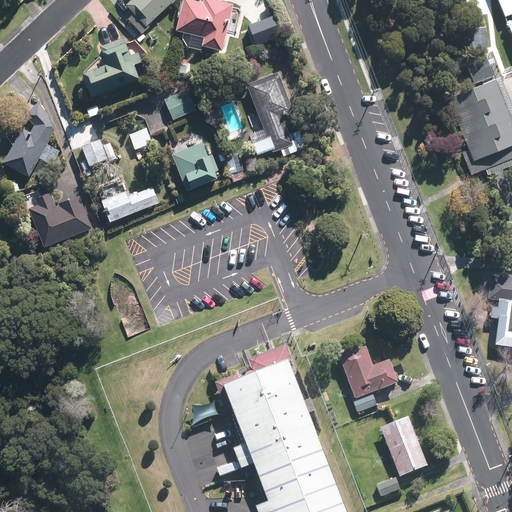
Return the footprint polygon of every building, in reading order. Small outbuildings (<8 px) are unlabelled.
[(134,0),(129,5),(147,25),(173,0),(134,0)] [(221,48),(232,6),(207,0),(205,0),(204,5),(186,0),(179,29),(206,36),(204,43),(221,48)] [(475,17),(474,0),(465,0),(466,17),(475,17)] [(272,19),(252,27),(257,42),(278,35),(272,19)] [(487,50),(486,25),(462,25),(463,51),(487,50)] [(110,65),(86,74),(94,95),(139,77),(125,40),(104,48),(110,65)] [(482,57),(458,65),(467,87),(490,79),(482,57)] [(267,131),(253,136),(259,152),(273,146),(274,150),(283,147),(286,155),(302,148),(297,134),(289,137),(281,116),(293,112),(278,74),(249,86),(267,131)] [(511,170),(511,127),(494,90),(439,117),(474,189),(511,170)] [(186,91),(167,100),(174,117),(194,109),(186,91)] [(29,115),(36,123),(37,126),(32,135),(24,131),(8,161),(30,173),(53,131),(47,114),(39,105),(29,115)] [(107,159),(100,140),(83,146),(90,165),(107,159)] [(201,144),(175,155),(188,187),(214,176),(201,144)] [(237,156),(227,159),(230,171),(241,168),(237,156)] [(127,192),(105,201),(112,220),(157,201),(152,188),(129,198),(127,192)] [(33,209),(47,244),(90,227),(80,199),(57,208),(52,195),(38,200),(40,206),(33,209)] [(511,277),(498,276),(490,347),(511,349),(511,277)] [(292,361),(287,347),(250,361),(255,375),(252,374),(246,376),(248,380),(238,384),(235,376),(216,383),(221,397),(227,395),(246,445),(233,450),(241,471),(254,466),(268,503),(256,508),(257,511),(346,511),(308,414),(315,411),(311,399),(303,402),(288,362),(292,361)] [(387,398),(371,358),(338,370),(354,411),(387,398)] [(428,466),(408,416),(380,427),(399,477),(428,466)] [(381,496),(401,488),(396,477),(377,485),(381,496)]
